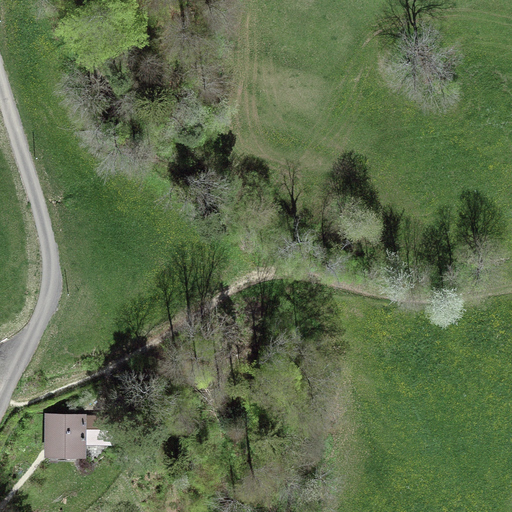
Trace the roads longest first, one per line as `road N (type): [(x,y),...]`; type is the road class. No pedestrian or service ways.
road 1 (track): [(10,408),(139,365),(234,298),(281,279),(309,277),(398,296),(511,293)]
road 2 (residential): [(0,427),(43,317),(48,257),(0,81)]
